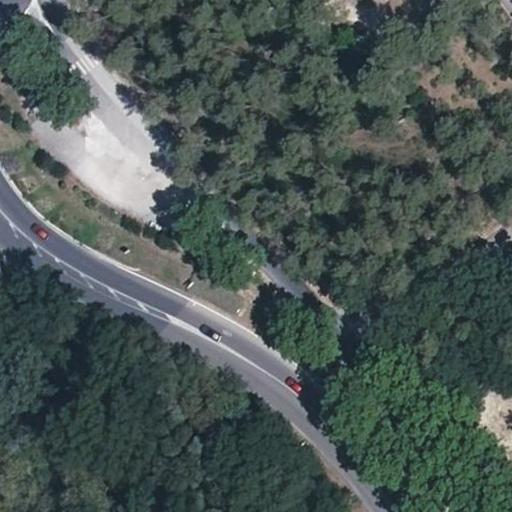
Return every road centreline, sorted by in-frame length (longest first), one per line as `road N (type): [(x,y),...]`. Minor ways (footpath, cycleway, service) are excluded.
road 1 (residential): [(48,0),(106,83),(335,338)]
road 2 (secondary): [(71,274),(235,350),(314,405),(391,511)]
road 3 (residential): [(335,338),(511,235)]
road 4 (residential): [(335,338),(430,511)]
